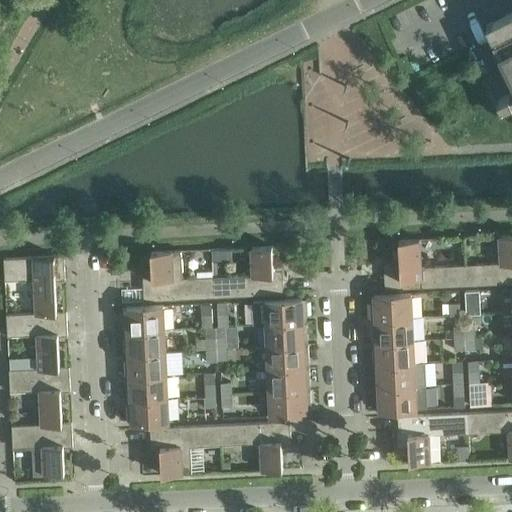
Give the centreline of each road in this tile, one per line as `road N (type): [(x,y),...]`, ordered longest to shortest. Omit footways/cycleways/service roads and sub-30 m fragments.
road 1 (residential): [(0,180),(369,0)]
road 2 (residential): [(97,504),(351,499)]
road 3 (residential): [(351,499),(340,276)]
road 4 (residential): [(97,504),(90,292)]
road 5 (residential): [(351,499),(511,491)]
